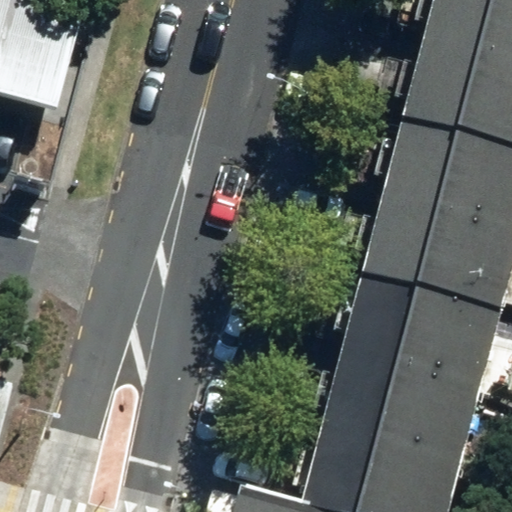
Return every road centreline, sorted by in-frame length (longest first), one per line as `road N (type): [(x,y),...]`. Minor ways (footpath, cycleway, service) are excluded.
road 1 (residential): [(234,0),(159,271)]
road 2 (residential): [(50,511),(83,388),(159,271)]
road 3 (residential): [(159,271),(167,403),(140,511)]
